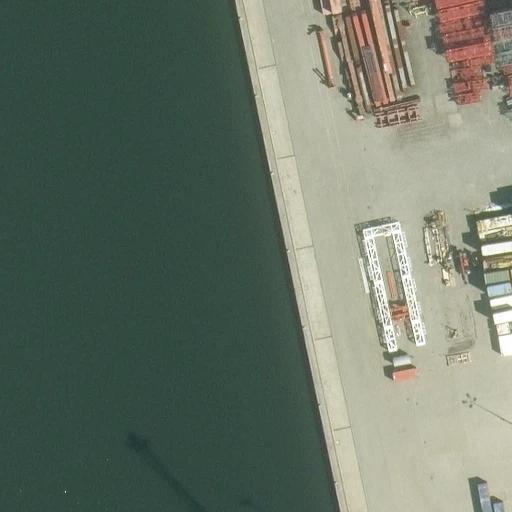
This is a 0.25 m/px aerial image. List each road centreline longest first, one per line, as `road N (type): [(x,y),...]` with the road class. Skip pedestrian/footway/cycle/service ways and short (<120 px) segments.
road 1 (unknown): [(393,352),(362,175),(511,146)]
road 2 (unknown): [(422,511),(393,352)]
road 3 (unknown): [(393,352),(511,331)]
